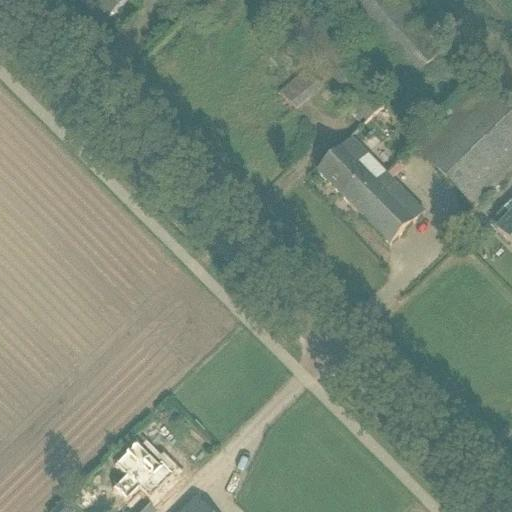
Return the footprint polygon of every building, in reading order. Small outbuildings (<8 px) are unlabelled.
[(77,0),(104,27),(131,1),(130,0),(77,0)] [(388,105),(294,0),(289,0),(265,20),(361,129),(388,105)] [(329,0),(406,88),(450,51),(404,0),(329,0)] [(283,94),(296,110),(322,89),(309,73),(283,94)] [(416,150),(474,211),(511,174),(511,114),(484,87),(476,95),(471,91),(449,111),(454,116),(416,150)] [(317,174),(390,249),(424,215),(351,141),(317,174)] [(511,216),(510,218),(496,232),(511,248),(511,216)] [(115,469),(140,494),(149,503),(173,479),(155,460),(152,463),(136,448),(115,469)] [(121,511),(151,511),(146,507),(149,503),(140,494),(121,511)] [(207,511),(196,501),(185,511),(207,511)]
